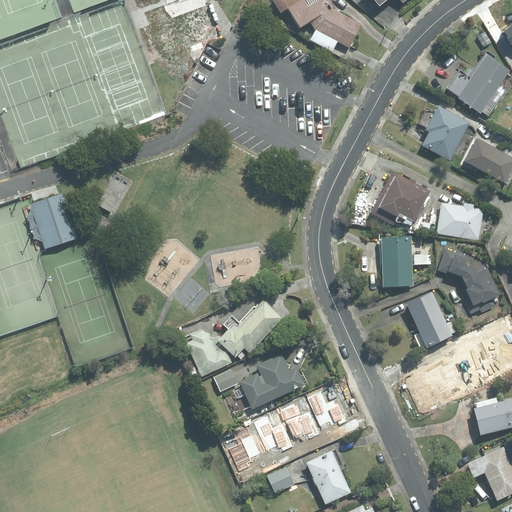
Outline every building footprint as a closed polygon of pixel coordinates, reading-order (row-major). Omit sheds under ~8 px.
[(220,38),(205,0),(168,0),(141,10),(160,60),(220,38)] [(334,12),(331,12),(328,8),(329,6),(325,0),(269,0),(278,13),(285,9),(298,29),(309,22),(314,30),(309,41),(331,52),(336,42),(348,47),(359,24),(334,12)] [(499,86),(509,72),(486,56),(457,99),(487,119),(506,91),(499,86)] [(436,106),(422,132),(426,134),(420,146),(448,161),(469,123),(436,106)] [(511,158),(474,138),(462,161),(504,183),(511,169),(511,158)] [(369,214),(391,225),(396,215),(412,223),(428,190),(391,171),(369,214)] [(77,239),(61,194),(35,203),(27,205),(44,251),(77,239)] [(473,209),(473,205),(462,203),(461,207),(439,204),(435,233),(477,239),(482,210),(473,209)] [(410,237),(378,237),(379,288),(410,287),(410,265),(426,265),(426,254),(410,255),(410,237)] [(217,289),(250,284),(261,266),(258,248),(211,255),(217,289)] [(460,275),(460,279),(453,283),(466,309),(469,316),(478,311),(475,305),(498,294),(485,267),(464,266),(465,253),(441,252),(440,273),(460,275)] [(430,293),(405,304),(425,349),(450,338),(430,293)] [(264,298),(238,323),(231,316),(225,321),(218,318),(198,326),(200,330),(190,334),(192,340),(186,343),(199,377),(230,363),(227,352),(234,358),(243,349),(247,353),(283,319),(264,298)] [(461,348),(458,345),(441,367),(469,390),(496,356),(470,336),(461,348)] [(259,381),(256,375),(238,383),(250,410),(304,386),(296,367),(288,371),(284,362),(280,354),(255,365),(261,380),(259,381)] [(231,370),(212,377),(218,392),(237,384),(231,370)] [(476,435),(511,426),(511,398),(494,403),(493,398),(469,403),(476,435)] [(310,427),(301,406),(274,418),(290,457),(336,437),(328,419),(310,427)] [(256,418),(238,427),(243,439),(261,430),(256,418)] [(276,446),(250,458),(255,471),(282,459),(276,446)] [(511,465),(510,466),(501,446),(463,462),(469,478),(481,473),(493,501),(511,493),(511,465)] [(331,452),(305,464),(323,504),(349,493),(331,452)] [(284,467),(264,477),(272,493),(292,483),(284,467)] [(511,511),(511,502),(498,509),(499,511),(511,511)]
